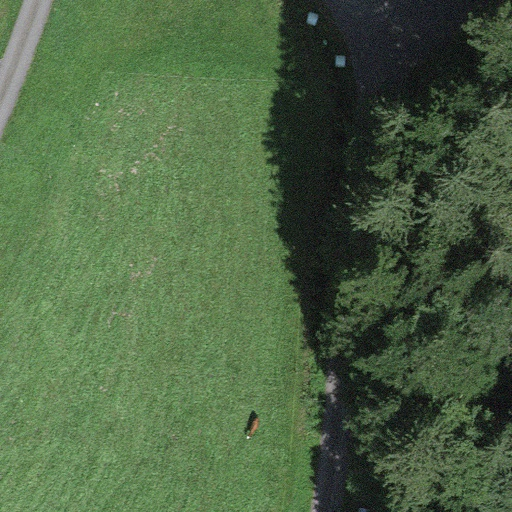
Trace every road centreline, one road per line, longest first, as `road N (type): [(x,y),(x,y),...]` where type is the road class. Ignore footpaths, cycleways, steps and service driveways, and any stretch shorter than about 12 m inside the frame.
road 1 (track): [(393,20),(343,279),(322,511)]
road 2 (track): [(511,1),(393,20),(351,0)]
